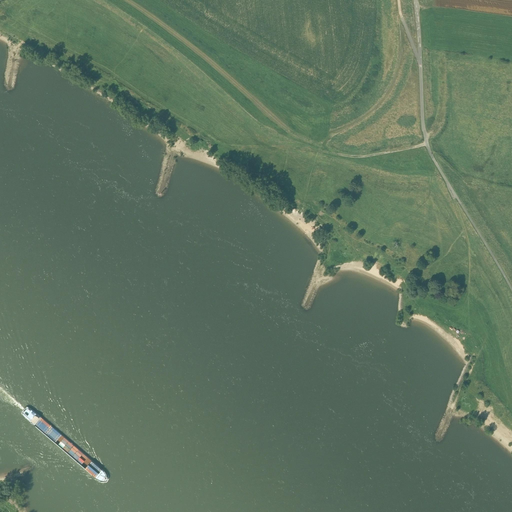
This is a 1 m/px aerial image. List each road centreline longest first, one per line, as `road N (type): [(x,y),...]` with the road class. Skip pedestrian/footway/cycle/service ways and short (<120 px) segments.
road 1 (track): [(426,143),(362,156),(293,134),(125,0)]
road 2 (track): [(511,289),(431,156),(420,61)]
